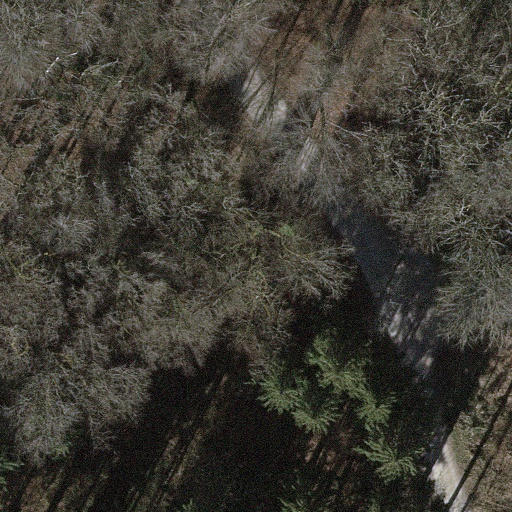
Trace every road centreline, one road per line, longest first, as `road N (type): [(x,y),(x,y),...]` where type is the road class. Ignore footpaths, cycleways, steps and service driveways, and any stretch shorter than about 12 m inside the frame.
road 1 (track): [(195,0),(336,202),(393,253)]
road 2 (track): [(393,253),(422,407),(458,511)]
road 3 (track): [(393,253),(511,284)]
